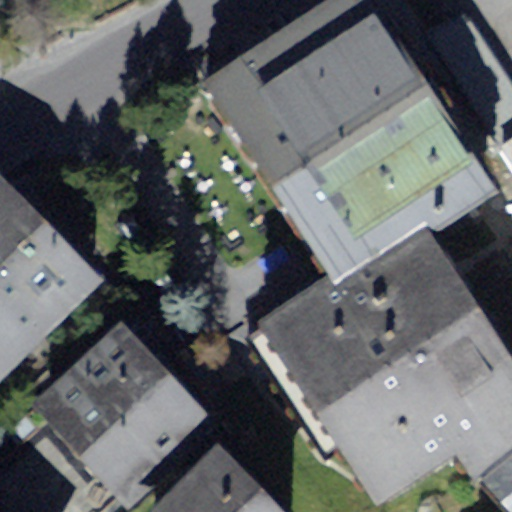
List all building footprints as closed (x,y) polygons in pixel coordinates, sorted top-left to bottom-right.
[(375,0),(319,0),(208,72),(338,272),(424,216),(489,174),(375,0)] [(0,364),(89,276),(0,186),(0,364)] [(338,272),(259,322),(371,496),(511,404),(511,351),(424,216),(338,272)] [(110,313),(29,393),(127,491),(208,412),(110,313)] [(281,511),(206,436),(128,511),(281,511)] [(511,440),(480,467),(511,505),(511,440)]
